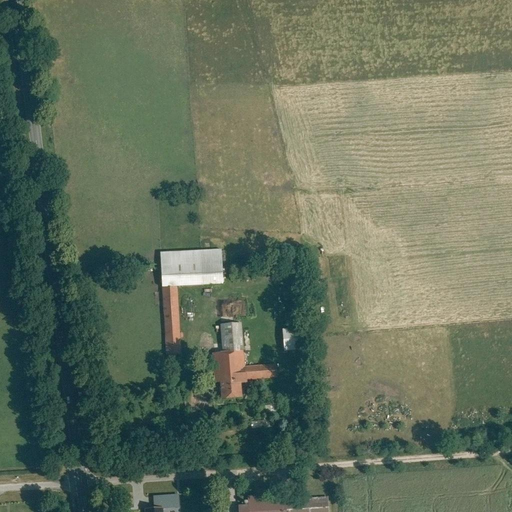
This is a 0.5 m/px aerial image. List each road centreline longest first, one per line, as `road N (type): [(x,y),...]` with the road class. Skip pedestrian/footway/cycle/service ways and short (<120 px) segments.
road 1 (tertiary): [(15,0),(84,483)]
road 2 (track): [(84,483),(511,448)]
